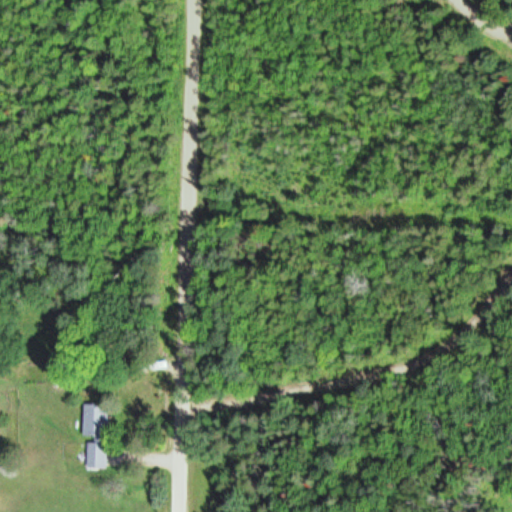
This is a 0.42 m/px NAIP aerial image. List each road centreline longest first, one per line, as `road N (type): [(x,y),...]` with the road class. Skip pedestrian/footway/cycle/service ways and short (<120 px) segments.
road 1 (residential): [(174,511),(194,0)]
road 2 (track): [(180,419),(429,365),(468,338),(511,275)]
